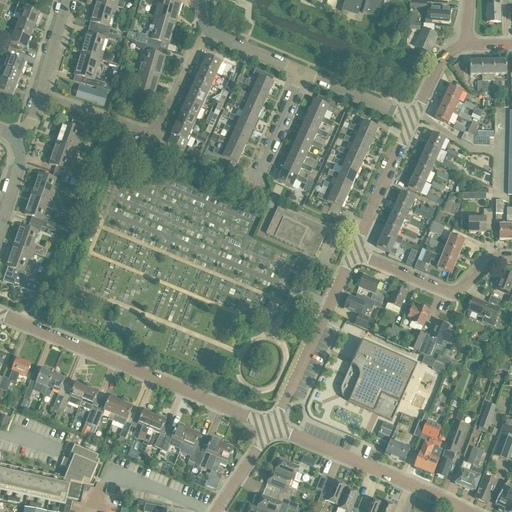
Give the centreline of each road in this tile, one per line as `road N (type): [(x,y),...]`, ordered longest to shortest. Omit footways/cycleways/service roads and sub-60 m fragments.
road 1 (residential): [(271,426),(0,315)]
road 2 (residential): [(38,94),(151,130),(209,32)]
road 3 (residential): [(271,426),(350,252)]
road 4 (residential): [(511,257),(494,258),(445,290),(350,252)]
road 5 (residential): [(415,486),(271,426)]
road 6 (residential): [(350,252),(412,119)]
road 7 (residential): [(412,119),(301,71)]
road 8 (residential): [(301,71),(254,182)]
